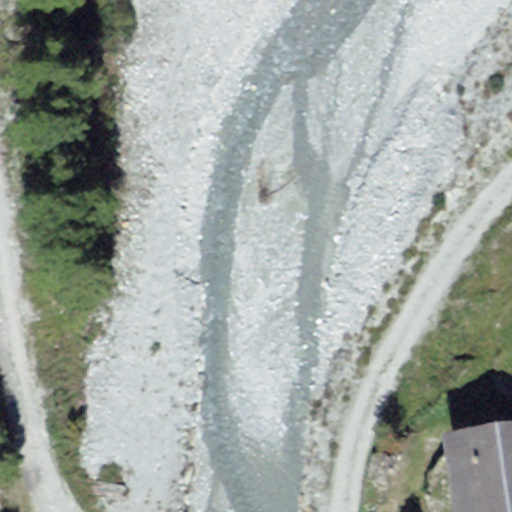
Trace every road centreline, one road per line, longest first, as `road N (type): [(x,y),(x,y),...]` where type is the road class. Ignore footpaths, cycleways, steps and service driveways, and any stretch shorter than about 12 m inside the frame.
road 1 (track): [(339,511),(355,405),(399,302),(511,174)]
road 2 (unclassified): [(0,287),(55,511)]
